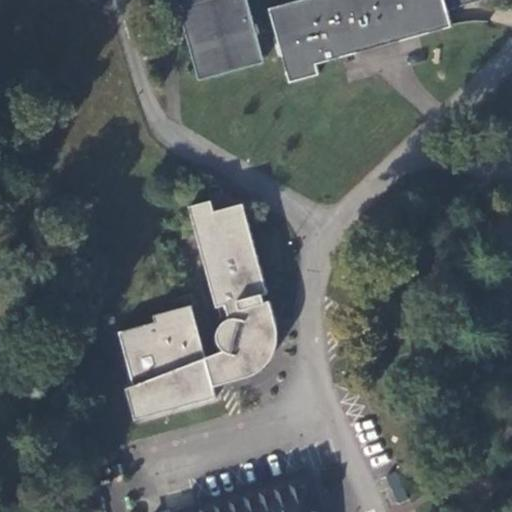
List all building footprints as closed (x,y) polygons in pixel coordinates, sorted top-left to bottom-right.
[(488,0),(178,0),(201,82),(263,65),(245,0),(304,0),(270,10),(291,86),(328,77),(326,64),(455,26),(450,11),(488,0)] [(114,343),(127,390),(131,402),(121,406),(127,428),(209,407),(208,395),(219,392),(220,386),(244,379),(254,370),(262,359),(265,347),(264,333),(271,331),(267,308),(263,307),(260,296),(265,294),(244,210),(212,216),(208,203),(186,209),(211,305),(219,304),(224,320),(214,326),(212,343),(215,347),(215,355),(198,361),(186,311),(156,318),(157,329),(114,343)] [(131,402),(127,390),(118,393),(121,406),(131,402)] [(397,471),(385,476),(394,500),(406,496),(397,471)] [(307,511),(302,492),(229,511),(307,511)]
